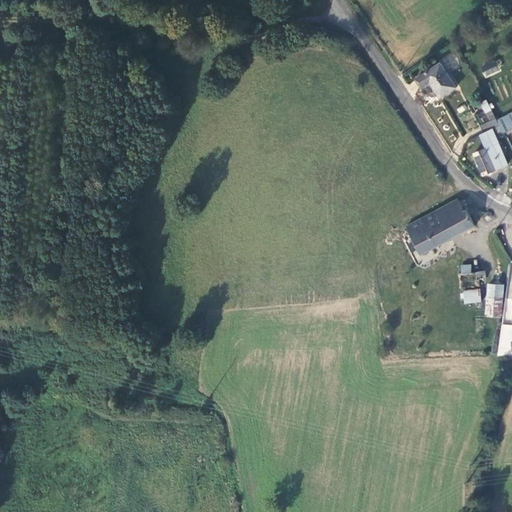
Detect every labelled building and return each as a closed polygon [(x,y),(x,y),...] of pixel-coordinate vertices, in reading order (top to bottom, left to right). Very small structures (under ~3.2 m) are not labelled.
[(485,78),(500,71),(495,61),(480,68),(485,78)] [(441,64),(418,80),(423,88),(432,82),(442,98),(457,88),(441,64)] [(511,127),(511,111),(495,119),(487,101),(480,104),(483,112),(476,115),(483,130),(494,125),(498,134),(511,127)] [(506,164),(491,130),(481,136),(486,149),(474,155),(484,175),(506,164)] [(405,219),(409,226),(459,200),(454,193),(405,219)] [(459,200),(409,226),(424,255),(477,227),(463,201),(460,202),(459,200)] [(493,215),(492,211),(489,209),(486,210),(483,212),(483,216),(485,219),(488,220),(492,218),(493,215)] [(412,248),(386,248),(386,262),(411,262),(412,248)] [(488,295),(504,296),(504,285),(489,284),(488,295)] [(481,292),(465,294),(466,303),(482,301),(481,292)] [(487,316),(502,316),(504,296),(488,295),(487,316)] [(428,314),(391,313),(391,351),(427,351),(428,314)]
